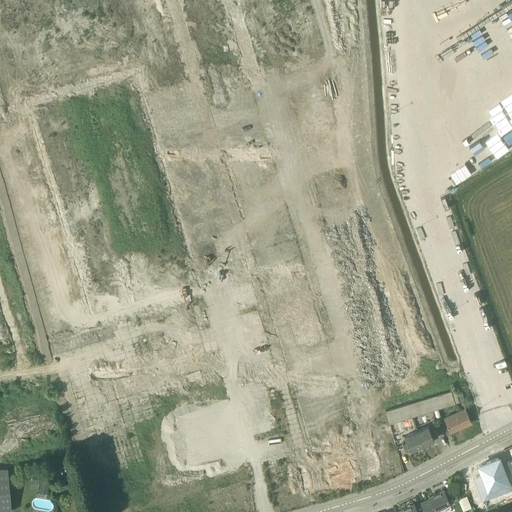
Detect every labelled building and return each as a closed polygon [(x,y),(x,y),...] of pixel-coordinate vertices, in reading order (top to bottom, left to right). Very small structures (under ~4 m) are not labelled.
[(455,389),(451,390),(385,411),(389,423),(458,402),(455,389)] [(444,417),(450,431),(471,422),(465,408),(444,417)] [(427,424),(416,430),(422,444),(434,439),(433,437),(438,435),(435,429),(430,431),(427,424)] [(422,444),(416,430),(404,435),(406,441),(402,443),(405,450),(409,448),(410,449),(422,444)] [(483,475),(476,478),(484,498),(509,488),(497,459),(479,466),(483,475)] [(0,510),(11,510),(8,466),(0,466),(0,510)] [(31,480),(30,485),(40,487),(39,489),(48,491),(50,483),(49,483),(49,479),(43,478),(42,482),(41,481),(41,482),(31,480)] [(430,499),(423,502),(427,511),(435,511),(436,511),(435,510),(450,503),(447,498),(456,494),(454,490),(445,494),(443,489),(429,496),(430,499)] [(414,503),(399,509),(400,511),(427,511),(423,502),(415,505),(414,503)]
